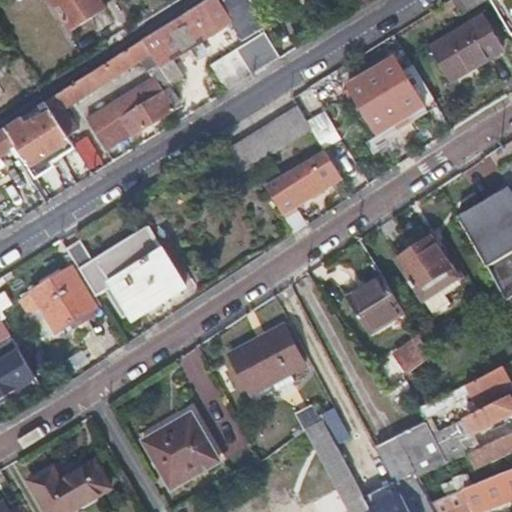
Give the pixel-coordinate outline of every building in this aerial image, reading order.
[(143,60),(149,69),(155,79),(89,120),(108,150),(131,135),(132,138),(176,110),(172,104),(179,100),(169,84),(183,75),(173,60),(234,21),(245,37),(267,23),(252,0),(210,0),(48,103),(68,135),(78,129),(66,109),(143,60)] [(107,8),(101,0),(53,0),(72,30),(107,8)] [(482,0),(451,0),(460,14),(482,0)] [(432,47),(442,63),(452,80),(501,50),(481,17),(432,47)] [(282,58),(273,44),(265,31),(212,64),(228,90),(282,58)] [(379,134),(401,120),(423,106),(391,55),(347,84),(379,134)] [(72,141),(68,135),(48,103),(0,133),(0,158),(16,148),(35,178),(54,167),(47,156),(72,141)] [(297,106),(261,128),(224,150),(238,174),(311,129),(297,106)] [(267,185),(276,199),(285,214),(341,178),(324,149),(267,185)] [(511,188),(511,161),(511,162),(499,169),(508,186),(456,216),(511,316),(511,189),(511,188)] [(104,288),(113,302),(123,316),(127,313),(132,319),(183,287),(144,224),(88,259),(76,239),(65,246),(72,258),(94,294),(104,288)] [(423,299),(439,288),(455,277),(431,240),(398,263),(423,299)] [(84,300),(94,294),(72,258),(29,285),(30,287),(41,305),(56,330),(89,310),(84,300)] [(381,276),(363,287),(345,298),(366,333),(402,311),(381,276)] [(31,312),(41,305),(30,287),(20,293),(31,312)] [(250,394),(276,379),(302,365),(280,326),(228,354),(250,394)] [(428,355),(423,345),(417,336),(393,356),(405,373),(428,355)] [(22,349),(0,360),(0,404),(40,384),(22,349)] [(420,409),(423,415),(426,422),(450,411),(472,400),(474,405),(511,387),(502,368),(420,409)] [(432,434),(448,466),(468,456),(469,455),(461,437),(471,432),(473,434),(511,414),(511,405),(508,397),(456,422),(432,434)] [(174,488),(208,468),(242,448),(213,399),(145,439),(174,488)] [(318,412),(321,420),(334,442),(348,435),(332,405),(318,412)] [(432,434),(456,422),(450,411),(426,422),(427,423),(432,434)] [(370,511),(362,497),(334,442),(321,420),(304,430),(349,511),(370,511)] [(410,484),(448,466),(432,434),(427,423),(375,448),(392,479),(409,511),(423,511),(421,507),(410,484)] [(511,433),(469,455),(468,456),(474,468),(511,448),(511,433)] [(64,511),(109,487),(102,474),(94,461),(60,480),(52,468),(31,480),(49,511),(64,511)] [(511,461),(452,492),(460,508),(462,511),(475,511),(511,494),(511,461)] [(370,511),(409,511),(392,479),(362,497),(370,511)] [(440,511),(452,511),(460,508),(452,492),(434,500),(440,511)] [(0,511),(9,511),(3,501),(0,503),(0,511)]
